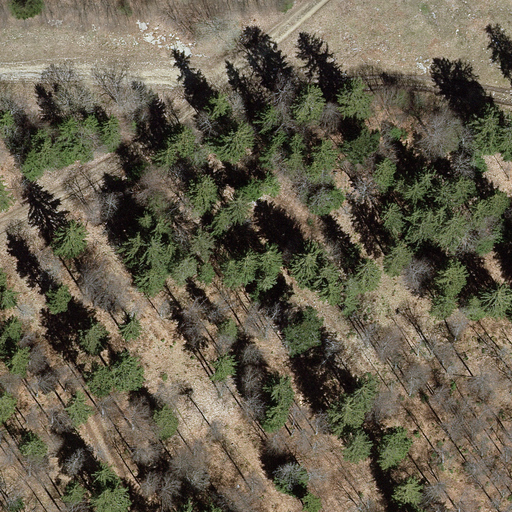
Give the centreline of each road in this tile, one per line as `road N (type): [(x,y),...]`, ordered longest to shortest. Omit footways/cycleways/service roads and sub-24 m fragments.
road 1 (track): [(0,227),(164,130),(320,0)]
road 2 (track): [(237,70),(367,68),(511,97)]
